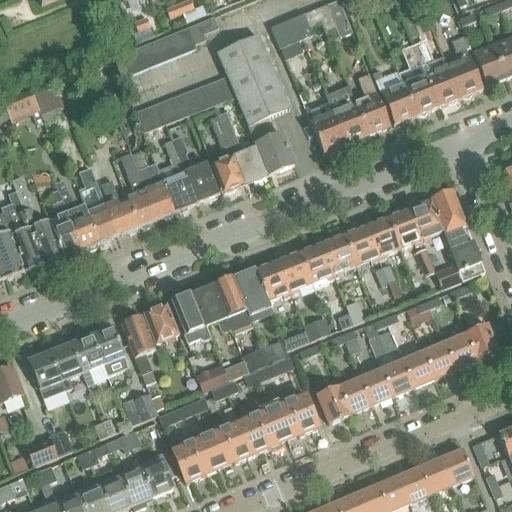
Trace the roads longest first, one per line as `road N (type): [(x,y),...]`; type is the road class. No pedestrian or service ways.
road 1 (residential): [(0,329),(463,146)]
road 2 (residential): [(230,511),(511,397)]
road 3 (residential): [(511,271),(463,146)]
